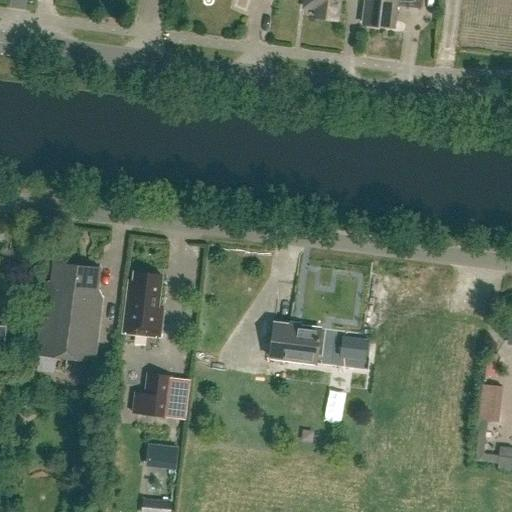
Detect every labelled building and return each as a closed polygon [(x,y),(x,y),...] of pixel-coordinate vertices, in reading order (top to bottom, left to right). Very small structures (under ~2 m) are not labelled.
[(337,22),(339,0),(305,0),(305,9),(316,10),(315,19),(337,22)] [(420,10),(421,0),(366,0),(363,25),(394,29),(397,7),(420,10)] [(96,290),(99,270),(53,264),(51,284),(45,284),(36,357),(93,364),(101,300),(96,290)] [(158,311),(162,278),(134,275),(131,299),(126,298),(121,335),(159,339),(163,312),(158,311)] [(315,366),(319,331),(273,325),(269,360),(315,366)] [(165,419),(170,379),(146,376),(143,396),(133,395),(131,414),(165,419)] [(487,382),(488,417),(510,417),(510,382),(487,382)] [(166,447),(164,464),(175,466),(177,448),(166,447)] [(153,511),(168,511),(170,502),(155,501),(153,511)]
